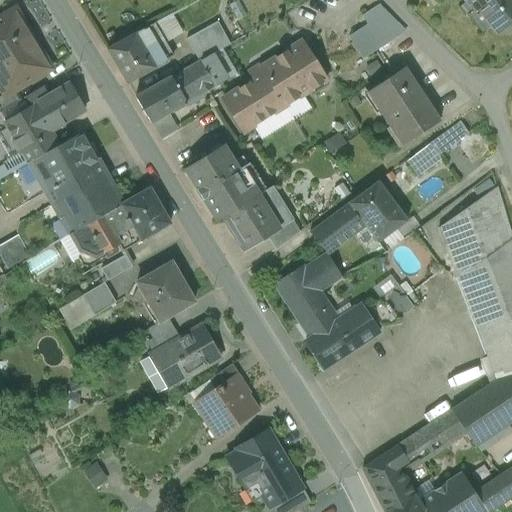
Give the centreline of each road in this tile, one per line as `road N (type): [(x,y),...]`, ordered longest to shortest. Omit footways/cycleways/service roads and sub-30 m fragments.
road 1 (residential): [(59,0),(365,511)]
road 2 (unclassified): [(511,167),(484,95),(389,0)]
